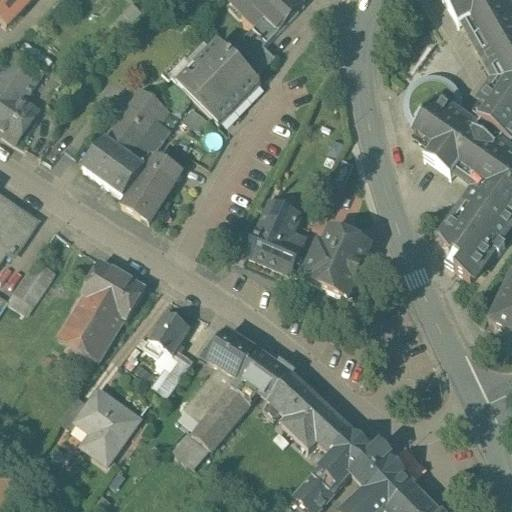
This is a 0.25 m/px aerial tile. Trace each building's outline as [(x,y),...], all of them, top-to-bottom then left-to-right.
[(0,0),(0,26),(5,31),(34,0),(0,0)] [(304,7),(296,0),(233,0),(230,4),(241,15),(247,10),(251,14),(254,10),(265,21),(243,44),(243,45),(256,58),(263,51),(304,7)] [(511,13),(504,0),(455,0),(457,3),(454,4),(456,7),(461,16),(463,19),(461,20),(479,52),(497,84),(482,106),(487,110),(477,124),(483,127),(504,142),(511,148),(511,146),(511,13)] [(263,51),(256,58),(243,45),(243,44),(240,40),(227,54),(255,83),(274,63),(263,51)] [(227,54),(219,46),(177,89),(218,131),(242,106),(237,101),(256,84),(255,83),(227,54)] [(42,80),(12,58),(0,74),(0,93),(21,109),(42,80)] [(434,105),(457,119),(459,109),(456,98),(450,90),(441,85),(431,84),(421,87),(413,94),(408,103),(407,113),(411,123),(417,130),(434,105)] [(21,109),(0,93),(0,138),(13,148),(35,119),(21,109)] [(170,117),(141,95),(123,120),(148,139),(156,126),(161,129),(170,117)] [(434,105),(417,130),(411,139),(432,153),(424,164),(430,169),(450,183),(457,174),(480,192),(476,197),(476,198),(444,243),(456,251),(451,260),(450,260),(449,261),(450,263),(451,262),(459,267),(454,274),(470,285),(493,253),(499,257),(505,249),(499,245),(511,226),(511,158),(499,149),(478,133),(474,131),(464,124),(457,119),(434,105)] [(170,117),(161,129),(170,136),(179,123),(170,117)] [(123,120),(105,144),(93,161),(88,158),(81,167),(86,171),(83,174),(123,203),(145,173),(140,169),(150,154),(154,158),(170,136),(161,129),(156,126),(148,139),(123,120)] [(504,142),(483,127),(481,129),(478,133),(499,149),(502,144),(504,142)] [(157,160),(122,211),(148,228),(182,176),(157,160)] [(34,227),(0,203),(0,262),(5,256),(11,261),(34,227)] [(301,221),(270,208),(247,261),(290,280),(290,279),(299,256),(304,244),(293,239),(301,221)] [(364,249),(330,234),(323,250),(318,248),(312,262),(313,262),(303,284),(342,301),(343,305),(353,302),(350,297),(367,259),(372,255),(368,248),(364,249)] [(312,262),(299,256),(290,279),(303,285),(303,284),(313,262),(312,262)] [(36,265),(14,298),(32,310),(54,277),(36,265)] [(146,293),(101,267),(82,300),(84,301),(125,325),(127,326),(146,293)] [(511,281),(490,326),(511,336),(511,281)] [(125,325),(84,301),(58,344),(100,368),(125,325)] [(190,333),(166,318),(149,346),(149,347),(145,354),(159,363),(164,356),(172,361),(176,355),(180,358),(184,352),(180,350),(190,333)] [(256,355),(228,337),(226,339),(209,368),(219,375),(185,416),(201,429),(231,394),(237,386),(256,355)] [(292,381),(256,355),(237,386),(231,394),(251,410),(258,400),(268,407),(271,405),(292,381)] [(74,371),(56,360),(49,371),(67,382),(74,371)] [(353,436),(292,381),(271,405),(283,416),(290,422),(282,430),(309,456),(317,447),(330,460),(353,436)] [(201,429),(192,440),(212,457),(251,410),(231,394),(201,429)] [(120,412),(98,397),(75,425),(78,427),(93,438),(82,452),(107,470),(137,427),(118,414),(120,412)] [(76,405),(58,427),(72,437),(78,427),(75,425),(86,412),(76,405)] [(283,416),(271,405),(268,407),(266,410),(263,416),(273,426),(283,416)] [(353,436),(330,460),(294,499),(308,511),(320,511),(350,480),(376,456),(374,454),(353,436)] [(376,456),(350,480),(354,484),(359,489),(389,460),(391,462),(392,461),(392,460),(386,454),(381,448),(374,454),(376,456)] [(391,462),(389,460),(359,489),(366,497),(348,511),(391,511),(414,491),(416,489),(391,462)] [(434,511),(414,491),(391,511),(434,511)]
